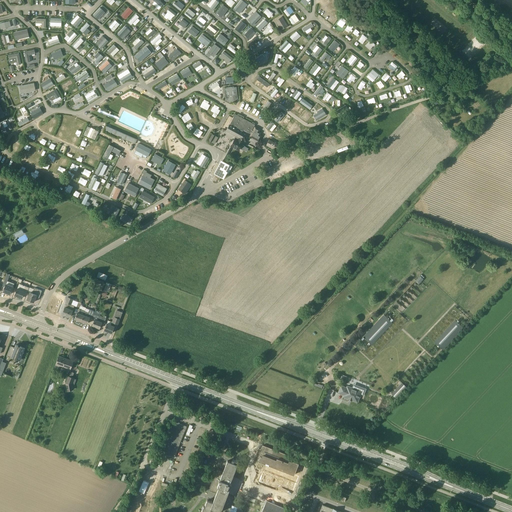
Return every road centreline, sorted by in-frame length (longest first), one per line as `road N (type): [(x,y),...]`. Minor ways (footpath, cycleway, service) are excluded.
road 1 (unclassified): [(36,327),(64,277),(243,171),(511,67)]
road 2 (secondary): [(511,510),(326,439)]
road 3 (secondary): [(326,439),(178,381)]
road 4 (secondary): [(178,381),(36,327)]
